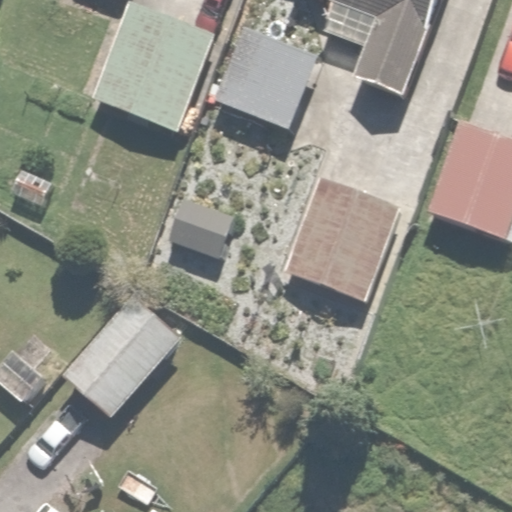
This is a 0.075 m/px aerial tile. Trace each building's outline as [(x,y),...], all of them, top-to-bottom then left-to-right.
[(449,0),(304,0),(340,11),(331,42),(365,53),(354,88),(415,108),(449,0)] [(126,13),(96,107),(194,138),(224,44),(126,13)] [(254,31),(220,106),(293,139),(327,64),(254,31)] [(511,131),(470,118),(434,222),(511,248),(511,131)] [(323,185),(289,279),(376,311),(410,217),(323,185)] [(180,207),(170,250),(228,263),(238,221),(180,207)] [(115,429),(118,425),(189,345),(139,301),(65,385),(115,429)]
